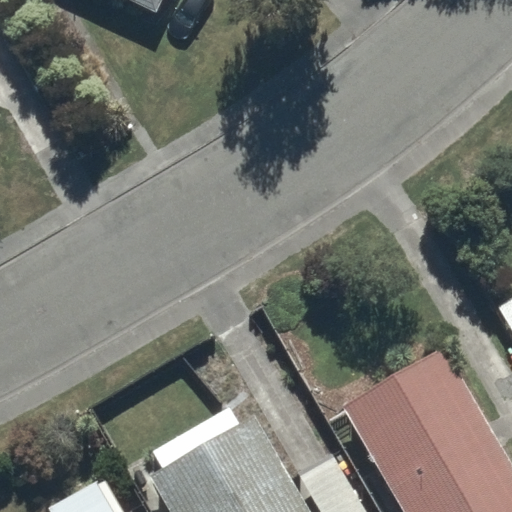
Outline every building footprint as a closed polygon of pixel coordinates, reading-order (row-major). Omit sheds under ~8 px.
[(91,0),(153,29),(166,0),(91,0)] [(511,311),(495,322),(511,348),(511,311)] [(511,511),(511,487),(441,369),(344,428),(394,511),(511,511)] [(360,511),(333,463),(289,489),(255,429),(241,437),(230,419),(147,466),(160,490),(150,496),(158,511),(360,511)] [(110,511),(103,499),(91,506),(94,511),(110,511)]
